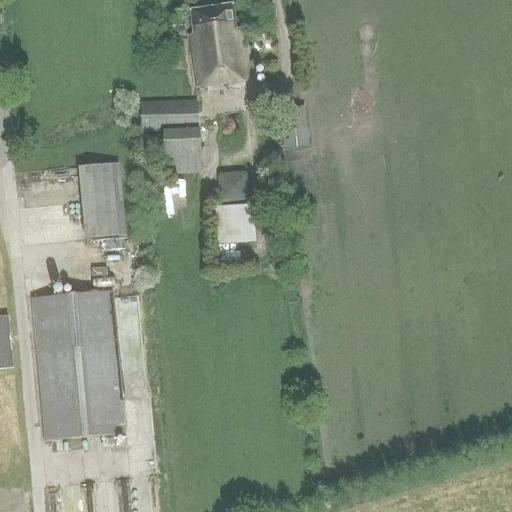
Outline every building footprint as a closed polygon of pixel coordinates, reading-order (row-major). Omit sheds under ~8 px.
[(248,82),(241,29),(237,30),(234,6),(192,12),(195,36),(189,37),(195,88),(248,82)] [(185,31),(184,22),(172,24),(173,32),(185,31)] [(201,173),(199,101),(143,103),(144,132),(163,132),(164,174),(201,173)] [(309,149),(304,109),(279,112),(284,152),(309,149)] [(127,236),(120,164),(81,168),(87,239),(127,236)] [(246,203),(245,176),(219,177),(220,204),(246,203)] [(255,245),(253,206),(211,208),(213,247),(255,245)] [(123,401),(114,291),(33,298),(44,442),(126,435),(124,418),(123,401)] [(0,370),(13,370),(8,317),(0,317),(0,370)]
